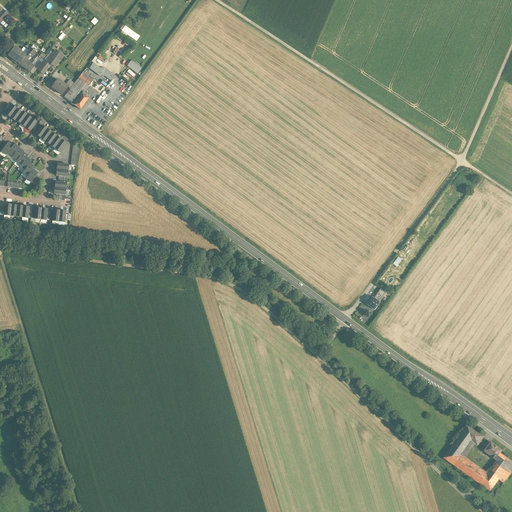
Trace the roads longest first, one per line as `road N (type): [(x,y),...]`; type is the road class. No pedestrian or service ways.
road 1 (secondary): [(511,440),(20,81)]
road 2 (track): [(217,0),(511,194)]
road 3 (track): [(0,247),(213,277),(246,294),(318,357)]
road 4 (track): [(375,280),(462,161),(511,45)]
road 5 (track): [(79,511),(0,252)]
road 6 (track): [(482,511),(318,357)]
